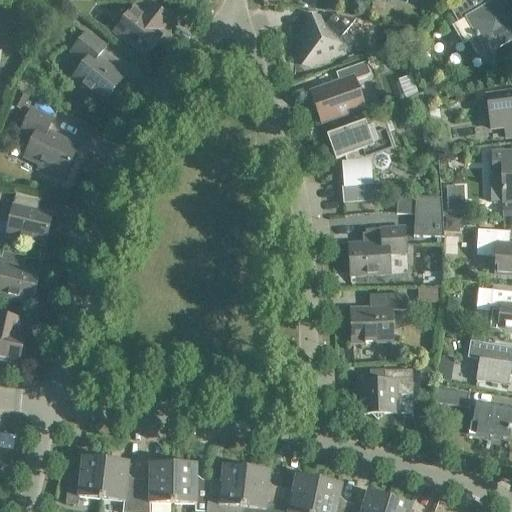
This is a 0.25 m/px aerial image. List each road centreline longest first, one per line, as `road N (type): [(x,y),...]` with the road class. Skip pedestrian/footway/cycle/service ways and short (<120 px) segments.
road 1 (residential): [(234,12),(115,178),(51,404)]
road 2 (residential): [(234,12),(302,206),(306,438)]
road 3 (residential): [(51,404),(306,438)]
road 4 (residential): [(306,438),(511,491)]
